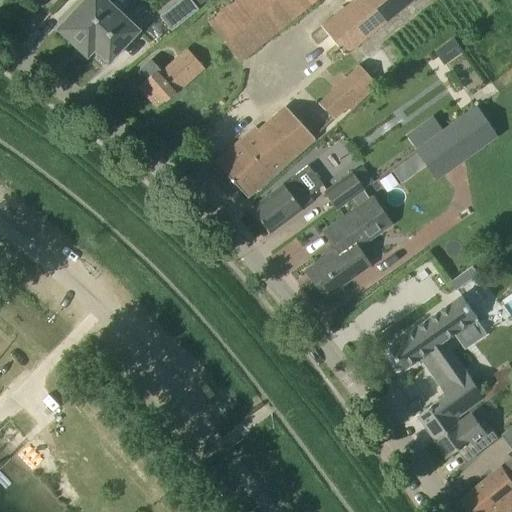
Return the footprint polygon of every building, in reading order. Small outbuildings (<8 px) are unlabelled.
[(137,29),(105,0),(83,0),(58,28),(86,55),(93,48),(108,61),(137,29)] [(198,9),(191,0),(179,0),(160,16),(171,30),(198,9)] [(192,0),(199,8),(209,0),(192,0)] [(235,0),(208,22),(240,61),(315,0),(235,0)] [(412,0),(354,0),(322,26),(345,55),(412,0)] [(440,64),(458,52),(450,40),(432,52),(440,64)] [(350,110),(377,85),(359,66),(335,90),(336,91),(323,105),(334,118),(347,106),(350,110)] [(159,78),(163,74),(158,69),(147,79),(165,100),(172,93),(168,89),(159,78)] [(436,180),(444,175),(445,174),(497,136),(476,108),(476,107),(475,106),(414,150),(436,180)] [(313,138),(287,109),(286,108),(259,131),(256,128),(216,162),(246,196),(259,185),(313,138)] [(307,165),(294,175),(250,208),(269,233),(311,201),(307,196),(322,185),(307,165)] [(336,209),(364,190),(351,172),(324,191),(336,209)] [(364,229),(370,238),(391,223),(372,196),(323,231),(336,249),(305,270),(324,298),(370,265),(351,238),(364,229)] [(485,399),(445,341),(477,318),(462,296),(390,346),(406,369),(421,358),(447,395),(451,392),(465,412),(485,399)] [(499,381),(482,394),(488,401),(511,382),(511,367),(510,364),(495,376),(499,381)] [(458,417),(465,412),(451,392),(447,395),(419,415),(434,437),(459,419),(458,417)] [(490,426),(484,430),(472,413),(462,421),(461,420),(460,421),(459,419),(434,437),(448,457),(471,441),(479,453),(499,438),(490,426)] [(511,458),(503,465),(511,476),(511,427),(503,435),(511,445),(511,458)] [(504,511),(511,511),(511,476),(503,465),(461,500),(470,511),(493,511),(500,507),(504,511)]
